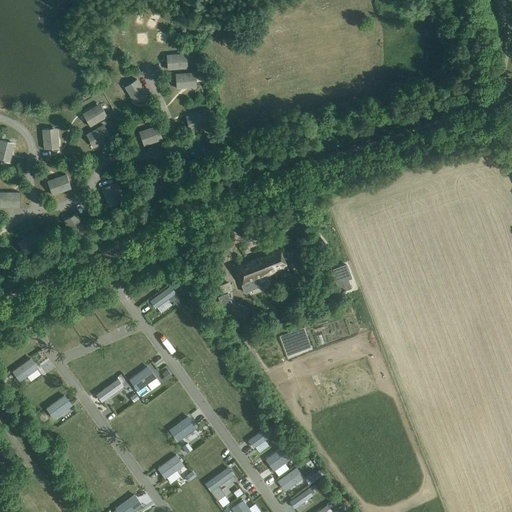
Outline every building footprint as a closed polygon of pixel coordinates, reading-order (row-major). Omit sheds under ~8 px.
[(187,53),(166,54),(167,70),(179,69),(188,69),(187,53)] [(196,72),(175,73),(176,89),(197,87),(196,72)] [(135,104),(148,96),(137,78),(124,87),(135,104)] [(100,103),(82,114),(90,127),(108,117),(100,103)] [(209,126),(205,112),(186,116),(189,131),(209,126)] [(103,124),(86,134),(93,148),(111,137),(103,124)] [(144,146),(163,139),(158,125),(139,131),(144,146)] [(59,148),(58,128),(42,129),(44,149),(59,148)] [(15,143),(0,139),(0,160),(10,163),(15,143)] [(71,188),(66,174),(47,181),(52,195),(71,188)] [(148,178),(150,193),(171,191),(168,175),(148,178)] [(123,201),(116,182),(101,188),(109,207),(123,201)] [(0,207),(20,207),(20,192),(0,191),(0,207)] [(87,231),(77,213),(63,220),(73,239),(87,231)] [(43,245),(35,232),(17,242),(25,255),(43,245)] [(256,257),(233,266),(241,286),(244,293),(270,283),(267,276),(287,268),(283,257),(279,248),(256,257)] [(346,264),(332,270),(340,292),(351,288),(348,279),(351,278),(346,264)] [(170,286),(151,300),(156,308),(157,307),(161,312),(172,304),(179,298),(170,286)] [(227,292),(218,296),(226,317),(226,318),(242,324),(249,307),(238,302),(237,305),(232,303),(232,304),(227,292)] [(180,298),(175,301),(179,306),(184,303),(180,298)] [(12,371),(19,380),(38,367),(31,358),(12,371)] [(147,367),(129,379),(138,391),(147,384),(151,390),(159,384),(155,378),(156,378),(147,367)] [(167,370),(162,373),(167,380),(172,376),(167,370)] [(123,385),(118,378),(96,394),(102,401),(123,385)] [(53,418),(71,405),(64,395),(46,408),(53,418)] [(32,425),(37,421),(34,416),(28,420),(32,425)] [(169,430),(177,442),(197,428),(188,416),(169,430)] [(268,426),(249,441),(254,447),(255,446),(260,453),(269,446),(264,440),(273,433),(268,426)] [(183,447),(187,453),(193,449),(188,443),(183,447)] [(266,458),(274,470),(292,458),(283,446),(266,458)] [(176,455),(158,468),(165,479),(167,477),(171,483),(180,475),(177,470),(184,465),(176,455)] [(228,467),(206,483),(218,500),(223,506),(230,502),(225,495),(218,485),(233,474),(228,467)] [(296,467),(278,480),(284,490),(303,478),(296,468),(296,467)] [(187,474),(185,476),(189,482),(196,477),(192,471),(191,472),(187,474)] [(309,483),(314,479),(311,474),(305,478),(309,483)] [(324,494),(319,488),(303,500),(308,506),(324,494)] [(115,507),(118,511),(132,511),(142,505),(134,494),(115,507)] [(243,500),(232,508),(234,511),(261,511),(255,503),(249,508),(243,500)]
